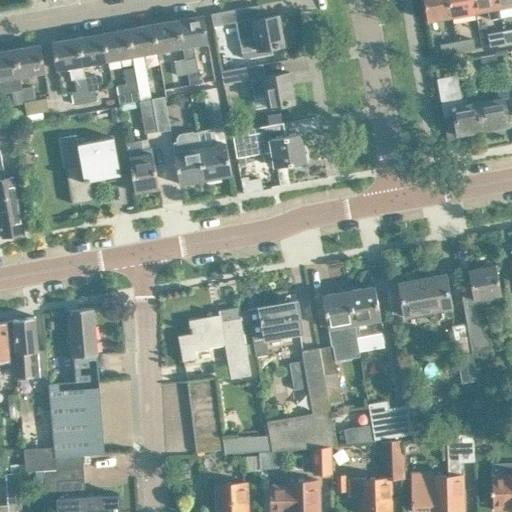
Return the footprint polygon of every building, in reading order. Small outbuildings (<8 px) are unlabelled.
[(451,16),(448,0),(423,0),(428,21),(451,16)] [(475,12),(472,0),(448,0),(451,16),(475,12)] [(498,8),(496,0),(472,0),(475,12),(489,10),(490,19),(500,18),(498,8)] [(285,44),(279,15),(263,18),(260,4),(211,14),(214,26),(236,22),(242,53),(285,44)] [(202,15),(177,20),(182,47),(184,59),(194,57),(192,46),(207,43),(202,15)] [(182,47),(177,20),(152,25),(157,52),(182,47)] [(157,52),(152,25),(126,29),(132,56),(134,68),(145,66),(143,54),(157,52)] [(132,56),(126,29),(102,34),(107,61),(132,56)] [(511,32),(503,34),(505,44),(511,42),(511,32)] [(107,61),(102,34),(77,38),(82,66),(107,61)] [(505,44),(503,34),(487,37),(489,47),(505,44)] [(82,66),(77,38),(51,43),(56,70),(69,67),(71,79),(74,78),(77,90),(71,91),(74,103),(89,100),(84,77),(82,66)] [(471,40),(457,43),(458,53),(473,50),(471,40)] [(458,53),(457,43),(440,46),(442,55),(458,53)] [(40,44),(14,49),(20,76),(45,72),(40,44)] [(0,80),(20,76),(14,49),(0,51),(0,80)] [(496,63),(495,55),(479,57),(480,66),(496,63)] [(194,57),(184,59),(187,74),(189,86),(199,84),(197,72),(194,57)] [(187,74),(184,59),(174,61),(176,76),(187,74)] [(295,102),(290,72),(265,77),(263,63),(222,71),(224,84),(251,79),(254,96),(266,94),(268,107),(295,102)] [(145,66),(134,68),(140,100),(151,98),(150,94),(145,66)] [(140,100),(134,68),(123,70),(126,84),(116,86),(120,104),(130,102),(140,100)] [(95,75),(84,77),(89,100),(96,99),(95,90),(98,89),(95,75)] [(456,77),(438,80),(445,115),(453,113),(457,135),(483,130),(477,103),(467,105),(466,101),(461,102),(456,77)] [(48,111),(46,98),(35,100),(32,86),(22,88),(25,103),(27,115),(48,111)] [(25,103),(22,88),(11,90),(14,105),(25,103)] [(215,88),(202,90),(206,112),(208,111),(212,129),(222,127),(215,88)] [(506,104),(511,102),(511,93),(511,89),(497,91),(499,99),(477,103),(483,130),(510,125),(506,104)] [(171,130),(165,97),(165,96),(153,98),(158,131),(158,132),(171,130)] [(158,131),(153,98),(151,98),(140,100),(146,133),(158,131)] [(306,162),(301,134),(285,137),(283,123),(233,132),(237,157),(273,151),(276,167),(292,164),(292,167),(301,165),(301,163),(306,162)] [(231,175),(225,143),(222,127),(212,129),(210,130),(213,145),(200,147),(205,180),(231,175)] [(200,147),(197,132),(181,134),(179,138),(179,142),(172,143),(180,185),(205,180),(200,147)] [(94,200),(91,186),(90,180),(120,174),(113,138),(78,144),(81,164),(66,167),(73,204),(94,200)] [(151,148),(149,148),(142,150),(141,141),(126,143),(135,193),(159,188),(151,148)] [(24,233),(14,177),(5,179),(0,151),(0,227),(2,237),(24,233)] [(459,282),(467,324),(472,352),(475,351),(490,344),(480,324),(477,309),(503,305),(496,265),(495,265),(487,263),(480,268),(469,270),(471,280),(459,282)] [(399,282),(404,315),(428,311),(431,318),(443,316),(442,313),(452,311),(446,274),(399,282)] [(375,287),(349,291),(356,336),(383,331),(375,287)] [(349,291),(322,296),(326,321),(331,346),(332,346),(334,359),(360,354),(356,336),(349,291)] [(302,333),(297,301),(247,309),(256,357),(268,355),(265,339),(302,333)] [(251,376),(241,321),(239,307),(219,310),(220,321),(214,322),(213,315),(189,320),(190,328),(189,328),(190,333),(178,335),(183,361),(197,358),(195,350),(225,345),(231,379),(251,376)] [(98,354),(95,321),(93,308),(69,310),(73,357),(74,357),(76,381),(49,383),(55,446),(56,457),(57,467),(83,466),(83,455),(105,453),(98,379),(99,379),(97,354),(98,354)] [(38,350),(35,321),(35,316),(14,320),(18,377),(48,375),(46,350),(38,350)] [(0,360),(10,360),(6,321),(0,322),(0,386),(2,387),(0,367),(0,360)] [(472,352),(467,324),(453,327),(457,354),(472,352)] [(334,359),(332,346),(331,346),(319,349),(328,404),(341,402),(334,359)] [(335,444),(328,404),(319,349),(302,352),(312,413),(266,421),(269,434),(271,449),(312,446),(335,444)] [(216,389),(215,377),(187,381),(188,393),(216,389)] [(218,401),(216,389),(188,393),(190,405),(218,401)] [(11,416),(21,415),(19,393),(9,393),(11,416)] [(388,396),(368,400),(374,435),(410,429),(405,401),(389,404),(388,396)] [(219,413),(218,401),(190,405),(191,417),(219,413)] [(221,425),(219,413),(191,417),(193,429),(221,425)] [(222,437),(221,425),(193,429),(194,441),(222,437)] [(463,510),(461,474),(461,461),(474,461),(472,433),(447,434),(449,475),(431,475),(431,471),(411,472),(412,500),(410,500),(410,505),(412,505),(412,511),(432,511),(463,510)] [(271,449),(269,434),(223,439),(224,449),(225,454),(271,449)] [(224,449),(223,439),(222,437),(194,441),(196,453),(224,449)] [(390,511),(390,478),(403,477),(402,439),(380,440),(382,477),(348,478),(349,495),(359,495),(359,511),(390,511)] [(330,445),(312,446),(313,472),(331,472),(330,445)] [(57,469),(57,467),(56,457),(55,446),(23,448),(25,472),(46,470),(57,469)] [(251,456),(240,456),(241,470),(251,469),(251,456)] [(85,496),(84,477),(83,466),(57,467),(57,469),(46,470),(47,500),(58,499),(58,511),(120,511),(120,495),(85,496)] [(511,472),(492,473),(494,510),(511,508),(511,472)] [(21,511),(19,473),(5,474),(7,505),(0,505),(0,511),(21,511)] [(287,480),(287,483),(270,484),(270,511),(318,511),(318,479),(287,480)] [(246,511),(246,482),(216,483),(216,511),(246,511)] [(332,485),(331,503),(342,504),(343,485),(332,485)]
